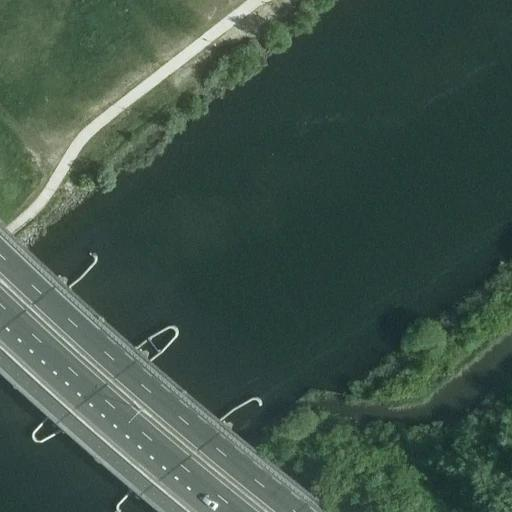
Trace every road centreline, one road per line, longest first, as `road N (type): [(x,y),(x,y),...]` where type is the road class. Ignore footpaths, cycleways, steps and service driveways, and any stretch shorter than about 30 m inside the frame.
road 1 (primary): [(290,511),(0,256)]
road 2 (primary): [(0,313),(226,511)]
